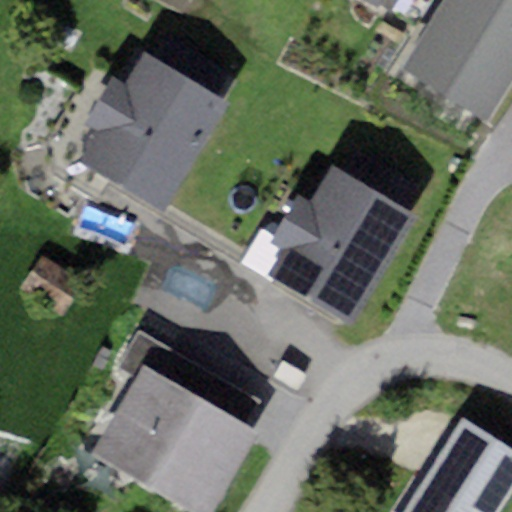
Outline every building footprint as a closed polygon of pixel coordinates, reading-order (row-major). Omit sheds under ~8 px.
[(362,0),(378,9),(380,6),(390,14),(399,0),(362,0)] [(511,68),(511,0),(445,0),(401,71),(480,120),(511,68)] [(80,164),(164,215),(231,105),(217,97),(231,75),(171,38),(156,62),(146,55),(127,86),(114,78),(86,124),(100,132),(80,164)] [(269,280),(352,328),(416,218),(406,212),(421,185),(358,149),(345,172),(332,164),(311,200),(298,193),(269,242),(285,251),(269,280)] [(84,281),(42,257),(22,291),(64,315),(84,281)] [(137,377),(91,456),(189,511),(212,511),(259,432),(248,426),(159,375),(173,351),(140,332),(119,367),(137,377)] [(261,403),(173,351),(159,375),(248,426),(261,403)] [(511,450),(461,419),(403,511),(499,511),(511,494),(511,450)]
